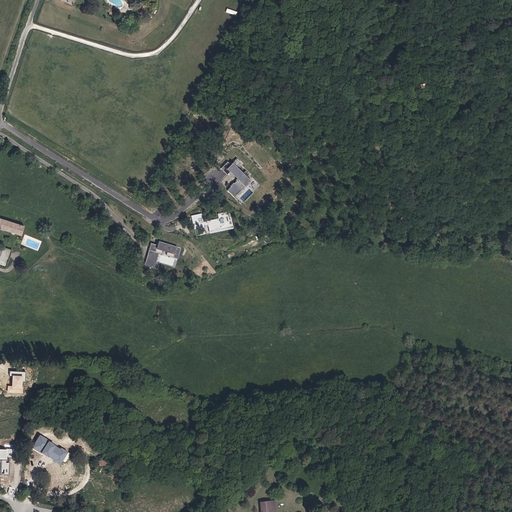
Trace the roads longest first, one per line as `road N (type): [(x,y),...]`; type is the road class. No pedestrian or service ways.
road 1 (track): [(422,0),(477,40),(488,69),(471,81),(430,81),(416,47),(417,17)]
road 2 (unclassified): [(40,0),(0,116)]
